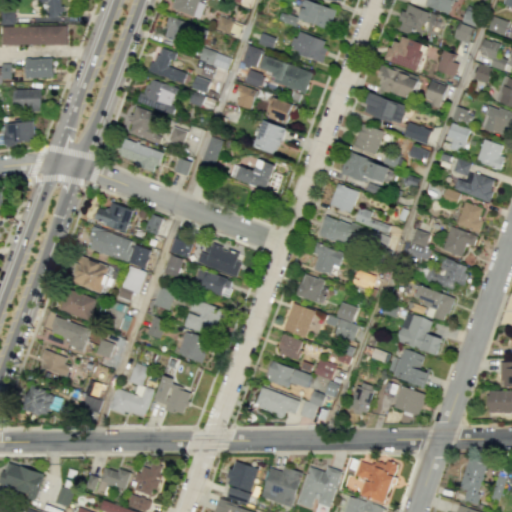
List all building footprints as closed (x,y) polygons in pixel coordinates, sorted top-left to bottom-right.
[(61,14),(60,0),(36,0),(36,2),(46,1),(47,15),(61,14)] [(199,0),(173,0),(171,7),(199,18),(205,3),(199,1),(199,0)] [(336,9),(306,0),(303,0),(298,19),(330,28),(336,9)] [(398,29),(410,34),(412,29),(422,32),(429,12),(405,4),(399,20),(400,21),(398,29)] [(480,11),(467,6),(461,21),(474,26),(480,11)] [(14,8),(0,8),(0,10),(0,23),(13,24),(14,8)] [(487,29),(503,35),(508,21),(492,15),(487,29)] [(184,44),(191,23),(169,16),(162,37),(184,44)] [(474,27),(458,22),(453,37),(469,42),(474,27)] [(66,44),(66,25),(1,26),(1,45),(66,44)] [(290,50),(321,60),(327,41),(296,31),(290,50)] [(261,35),(259,44),(272,47),(274,38),(261,35)] [(386,60),(417,70),(425,43),(402,36),(400,42),(392,40),(386,60)] [(495,59),(499,43),(483,38),(478,54),(495,59)] [(261,48),(246,44),(241,63),(256,67),(261,48)] [(186,72),(170,67),(174,51),(157,46),(150,73),(184,82),(186,72)] [(230,56),(202,48),(198,60),(227,68),(230,56)] [(458,54),(442,50),(436,70),(453,75),(458,54)] [(312,72),(264,54),(260,67),(274,73),(271,81),(304,93),(312,72)] [(24,58),(24,78),(53,77),(52,57),(24,58)] [(487,82),(491,67),(478,64),(474,78),(487,82)] [(10,65),(0,65),(0,81),(10,81),(10,65)] [(380,65),(376,77),(380,78),(377,87),(412,99),(419,78),(380,65)] [(260,87),(265,75),(249,69),(244,81),(260,87)] [(209,81),(195,75),(191,87),(205,92),(209,81)] [(173,113),(176,105),(172,104),(177,87),(147,78),(139,103),(173,113)] [(425,97),(439,102),(445,85),(431,80),(425,97)] [(234,102),(249,109),(256,90),(241,84),(234,102)] [(41,89),(14,88),(14,109),(40,110),(41,89)] [(200,106),(204,95),(194,92),(190,102),(200,106)] [(363,111),(400,124),(406,105),(370,92),(363,111)] [(299,106),(274,98),(268,115),(294,124),(299,106)] [(510,137),(511,131),(511,112),(489,105),(482,127),(510,137)] [(159,114),(134,106),(126,133),(159,142),(162,134),(153,132),(159,114)] [(468,123),(472,112),(454,107),(451,119),(468,123)] [(286,128),(263,119),(253,146),(276,154),(286,128)] [(4,145),(34,141),(32,120),(2,124),(4,145)] [(426,144),(431,130),(408,121),(403,135),(426,144)] [(462,152),(469,128),(451,122),(447,136),(452,137),(449,148),(462,152)] [(354,148),(377,153),(383,129),(359,123),(354,148)] [(168,140),(182,145),(186,130),(172,126),(168,140)] [(201,163),(215,167),(222,139),(208,136),(201,163)] [(162,152),(126,139),(119,157),(155,170),(162,152)] [(476,161),(500,168),(504,156),(499,155),(502,145),(483,139),(476,161)] [(407,155),(424,161),(428,150),(411,144),(407,155)] [(340,172),(366,182),(368,177),(383,183),(389,167),(348,151),(340,172)] [(191,161),(178,157),(173,170),(186,175),(191,161)] [(276,165),(258,158),(253,171),(235,163),(230,176),(266,190),(276,165)] [(467,175),(470,162),(456,158),(453,171),(467,175)] [(470,183),(457,178),(453,188),(487,201),(495,180),(474,172),(470,183)] [(350,212),(358,191),(337,183),(329,204),(350,212)] [(442,197),(456,202),(459,193),(446,188),(442,197)] [(94,220),(125,231),(133,209),(110,201),(107,209),(99,206),(94,220)] [(478,232),(483,220),(478,218),(482,208),(465,201),(456,223),(478,232)] [(354,221),(387,233),(390,225),(370,217),(372,212),(359,207),(354,221)] [(163,218),(151,213),(144,228),(156,234),(163,218)] [(318,235),(344,244),(346,236),(360,241),(365,228),(324,215),(318,235)] [(133,240),(92,226),(88,239),(91,240),(88,249),(126,261),(133,240)] [(461,256),(466,243),(473,246),(477,235),(450,226),(442,249),(461,256)] [(429,234),(416,228),(411,242),(424,247),(429,234)] [(192,243),(173,237),(169,251),(187,257),(192,243)] [(200,251),(196,263),(235,274),(241,253),(207,242),(204,253),(200,251)] [(338,266),(343,253),(315,242),(312,254),(317,256),(313,268),(329,274),(333,264),(338,266)] [(426,261),(430,250),(411,242),(407,253),(426,261)] [(129,261),(146,267),(152,249),(135,244),(129,261)] [(164,272),(178,276),(182,257),(168,254),(164,272)] [(110,265),(79,256),(71,282),(102,292),(110,265)] [(469,267),(444,256),(437,270),(429,266),(424,277),(451,290),(455,282),(461,284),(469,267)] [(146,271),(130,265),(118,295),(130,300),(133,291),(138,293),(146,271)] [(227,296),(233,280),(198,268),(192,284),(227,296)] [(328,282),(303,273),(295,294),(320,303),(328,282)] [(153,304),(169,309),(176,291),(160,285),(153,304)] [(453,297),(419,285),(414,298),(429,303),(425,314),(444,321),(453,297)] [(60,310),(90,319),(97,298),(66,289),(60,310)] [(184,326),(214,336),(223,308),(193,298),(189,311),(188,311),(184,326)] [(305,337),(314,310),(292,302),(282,328),(305,337)] [(336,317),(352,321),(356,306),(340,302),(336,317)] [(436,355),(442,339),(427,333),(431,321),(407,311),(396,339),(436,355)] [(336,326),(333,333),(352,340),(358,325),(328,314),(325,322),(336,326)] [(70,338),(67,345),(82,351),(91,329),(55,315),(49,331),(70,338)] [(147,334),(160,337),(165,319),(151,316),(147,334)] [(209,340),(185,330),(177,353),(201,362),(209,340)] [(296,358),(303,341),(282,333),(276,351),(296,358)] [(96,353),(110,357),(114,343),(100,339),(96,353)] [(424,355),(403,347),(399,358),(393,356),(387,372),(424,386),(429,371),(420,367),(424,355)] [(39,367),(66,376),(72,360),(45,351),(39,367)] [(330,379),(336,364),(319,358),(313,373),(330,379)] [(289,381),(307,387),(312,375),(272,361),(266,379),(287,387),(289,381)] [(511,385),(511,367),(511,368),(511,361),(499,361),(500,386),(511,385)] [(153,388),(142,385),(148,366),(134,362),(128,381),(137,384),(134,393),(116,388),(110,407),(144,418),(153,388)] [(154,400),(165,404),(164,408),(183,415),(191,392),(171,385),(174,379),(162,375),(154,400)] [(104,384),(88,379),(84,391),(100,397),(104,384)] [(350,408),(366,413),(375,386),(358,381),(350,408)] [(418,415),(425,393),(400,385),(393,407),(418,415)] [(299,399),(259,388),(254,407),(283,415),(285,410),(295,413),(299,399)] [(488,411),(511,411),(511,390),(488,390),(488,411)] [(102,399),(84,394),(81,407),(98,412),(102,399)] [(465,489),(463,500),(475,503),(486,463),(467,458),(459,487),(465,489)] [(386,502),(396,463),(385,460),(384,465),(359,459),(355,476),(366,478),(361,496),(386,502)] [(226,484),(250,491),(257,467),(233,460),(226,484)] [(44,473),(6,461),(0,478),(0,486),(36,498),(44,473)] [(163,465),(152,461),(150,468),(141,465),(132,488),(152,495),(163,465)] [(260,497),(291,506),(302,472),(283,466),(281,471),(270,467),(260,497)] [(308,466),(296,503),(312,508),(314,502),(329,507),(341,470),(326,466),(325,471),(308,466)] [(130,471),(117,467),(116,470),(104,467),(99,480),(125,488),(130,471)] [(97,476),(88,474),(85,488),(94,490),(97,476)] [(73,490),(60,485),(55,501),(68,506),(73,490)] [(226,496),(247,503),(251,493),(229,486),(226,496)] [(127,505),(148,511),(151,499),(130,493),(127,505)] [(342,511),(380,511),(382,505),(347,496),(342,511)] [(138,511),(102,500),(99,509),(107,511),(138,511)] [(214,511),(255,511),(256,509),(217,500),(214,511)]
